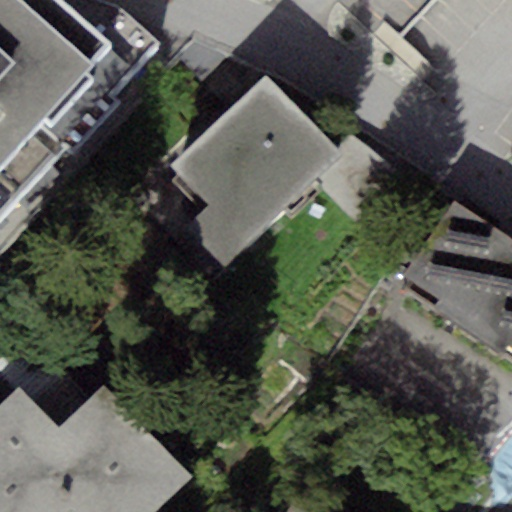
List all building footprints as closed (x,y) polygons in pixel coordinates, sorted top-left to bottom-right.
[(117,3),(104,0),(0,0),(0,222),(65,149),(71,154),(118,103),(111,97),(160,46),(117,3)] [(263,75),(171,165),(210,205),(181,234),(222,275),(344,156),(263,75)] [(511,240),(454,201),(404,274),(441,299),(433,310),(499,355),(507,343),(511,346),(511,240)] [(0,407),(16,392),(0,375),(0,407)] [(0,407),(0,511),(157,511),(194,479),(106,384),(58,429),(20,389),(16,392),(0,407)] [(312,511),(292,500),(284,511),(312,511)]
